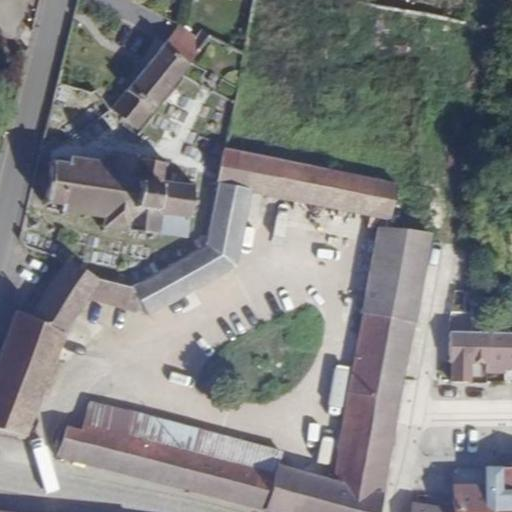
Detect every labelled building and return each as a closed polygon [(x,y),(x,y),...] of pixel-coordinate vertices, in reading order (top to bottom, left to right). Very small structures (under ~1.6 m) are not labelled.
[(181,30),(116,109),(140,127),(204,47),(196,42),(181,30)] [(209,41),(210,39),(201,34),(196,42),(204,47),(209,41)] [(246,57),(246,50),(241,47),(238,53),(246,57)] [(252,193),(383,220),(390,222),(397,187),(237,155),(242,131),(232,129),(209,244),(136,295),(103,280),(68,261),(36,323),(17,315),(0,365),(0,434),(29,442),(91,302),(151,325),(236,269),(252,193)] [(62,210),(96,216),(106,217),(105,226),(104,228),(187,242),(196,191),(162,185),(165,166),(115,158),(114,167),(71,160),(70,167),(53,164),(48,202),(63,205),(62,210)] [(334,466),(386,477),(430,240),(381,229),(334,466)] [(292,319),(303,272),(272,265),(263,313),(292,319)] [(336,277),(303,272),(292,319),(263,313),(257,312),(252,335),(258,337),(251,368),(316,381),(336,277)] [(511,335),(443,334),(440,366),(445,366),(445,385),(467,385),(465,372),(511,372),(511,335)] [(265,465),(277,468),(281,453),(91,410),(87,429),(263,472),(265,465)] [(240,501),(281,511),(379,511),(383,492),(331,482),(277,468),(265,465),(263,472),(87,429),(83,427),(82,437),(68,433),(65,445),(58,445),(57,449),(62,454),(62,460),(240,501)] [(496,483),(461,484),(458,510),(458,511),(511,511),(511,464),(496,464),(496,483)] [(331,482),(383,492),(386,477),(334,466),(331,482)] [(458,510),(461,484),(452,485),(452,509),(458,510)] [(458,511),(458,510),(452,509),(400,499),(397,511),(458,511)]
